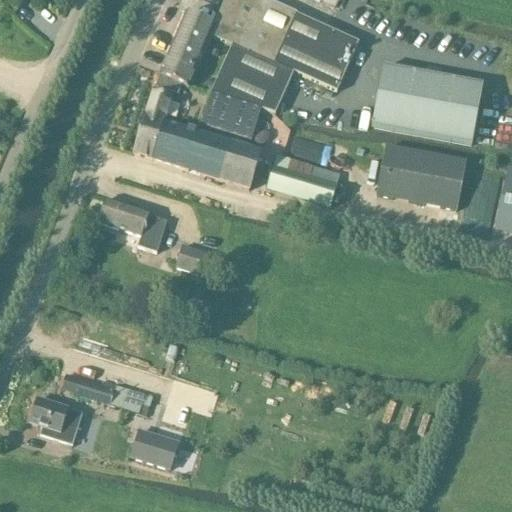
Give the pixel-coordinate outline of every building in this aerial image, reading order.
[(258,119),(260,119),(262,113),(275,116),(293,75),(336,94),(358,46),(296,17),(258,0),(226,0),(213,28),(189,17),(162,78),(186,89),(189,91),(211,39),(231,48),(210,97),(208,102),(258,119)] [(307,0),(334,12),(338,0),(307,0)] [(471,150),(482,88),(384,69),(372,131),(471,150)] [(132,157),(152,163),(165,123),(172,101),(152,95),(132,157)] [(250,144),(260,119),(258,119),(208,102),(199,128),(250,144)] [(165,123),(152,163),(248,194),(261,155),(231,144),(165,123)] [(384,151),(375,199),(455,215),(464,166),(384,151)] [(276,158),(273,170),(267,193),(329,211),(336,188),(339,178),(276,158)] [(511,232),(511,175),(505,174),(494,229),(511,232)] [(147,220),(105,205),(98,226),(140,240),(137,250),(155,256),(165,226),(147,220)] [(175,272),(198,278),(204,256),(181,250),(175,272)] [(159,403),(115,390),(115,389),(101,385),(99,389),(79,383),(74,399),(109,409),(145,420),(147,411),(156,414),(159,403)] [(39,439),(49,442),(59,409),(37,402),(29,427),(42,431),(39,439)] [(49,442),(71,449),(71,450),(82,417),(59,409),(49,442)] [(138,435),(130,462),(169,474),(177,447),(138,435)] [(265,488),(269,469),(225,460),(221,478),(265,488)]
